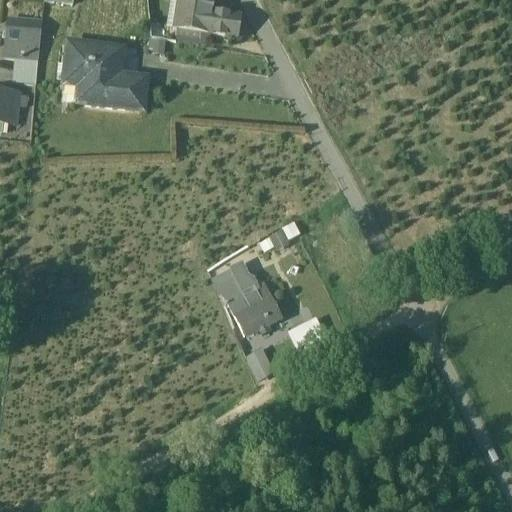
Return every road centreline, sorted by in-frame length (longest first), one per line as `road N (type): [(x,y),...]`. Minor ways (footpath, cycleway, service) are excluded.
road 1 (track): [(415,311),(261,390),(61,511)]
road 2 (residential): [(250,0),(415,311)]
road 3 (residential): [(511,486),(415,311)]
